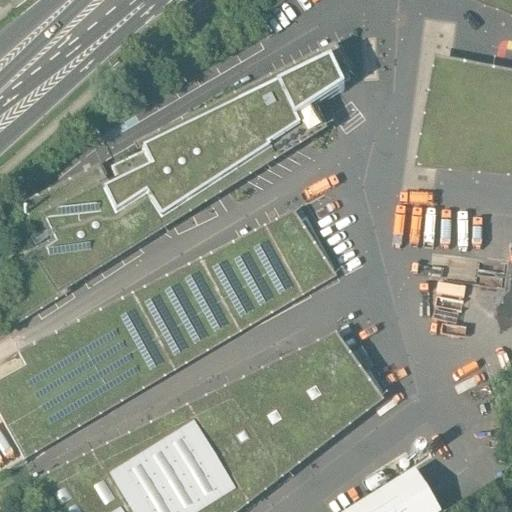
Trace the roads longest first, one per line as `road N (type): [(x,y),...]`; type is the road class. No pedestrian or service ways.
road 1 (primary): [(0,141),(148,0)]
road 2 (primary): [(9,83),(148,0)]
